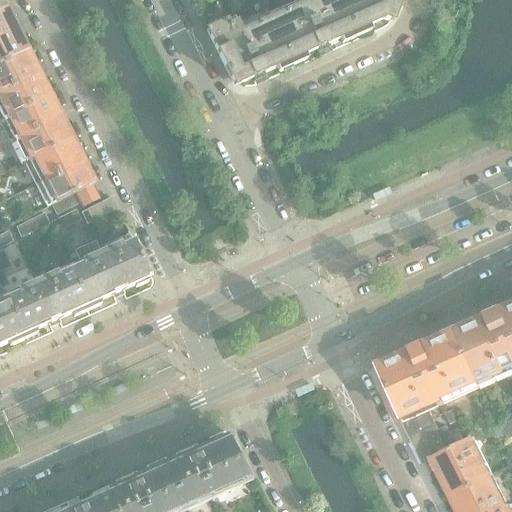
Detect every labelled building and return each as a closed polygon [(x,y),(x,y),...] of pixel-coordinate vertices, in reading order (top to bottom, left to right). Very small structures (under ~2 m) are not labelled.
[(356,38),(338,0),(309,0),(308,1),(307,0),(298,0),(297,1),(299,5),(274,16),(272,12),(269,14),(292,66),(306,60),(304,55),(316,50),(318,54),(329,49),(327,45),(340,39),(342,44),(356,38)] [(392,19),(398,0),(338,0),(356,38),(370,31),(367,27),(383,20),(389,22),(390,23),(392,19)] [(0,65),(27,53),(20,39),(7,15),(6,14),(2,13),(1,12),(0,12),(0,65)] [(292,66),(269,14),(266,15),(267,20),(242,31),(240,27),(238,28),(235,23),(228,27),(225,22),(206,31),(217,53),(228,75),(231,80),(236,84),(239,85),(239,84),(252,79),(254,83),(265,78),(263,74),(276,68),(278,73),(292,66)] [(49,97),(42,83),(27,53),(0,65),(0,114),(2,119),(49,97)] [(71,141),(64,127),(49,97),(2,119),(24,164),(71,141)] [(47,180),(82,162),(71,141),(24,164),(35,185),(47,180)] [(76,192),(93,185),(82,162),(47,180),(35,185),(46,208),(47,207),(76,192)] [(99,200),(91,185),(93,185),(76,192),(84,207),(99,200)] [(79,204),(74,195),(68,198),(73,207),(79,204)] [(73,207),(68,198),(62,201),(67,210),(73,207)] [(94,220),(116,209),(111,199),(89,210),(94,220)] [(67,210),(62,201),(57,203),(62,213),(67,210)] [(62,213),(57,203),(51,206),(56,216),(62,213)] [(94,220),(89,210),(83,213),(84,214),(88,224),(88,223),(94,220)] [(81,221),(79,217),(76,211),(70,214),(75,224),(81,221)] [(49,224),(44,214),(39,217),(44,227),(47,225),(49,224)] [(75,224),(70,214),(64,217),(69,226),(75,224)] [(44,227),(39,217),(33,220),(38,230),(44,227)] [(69,226),(64,217),(59,219),(63,229),(69,226)] [(63,229),(59,219),(53,222),(58,232),(63,229)] [(38,230),(33,220),(28,223),(32,232),(38,230)] [(58,232),(53,222),(49,224),(47,225),(52,235),(58,232)] [(32,232),(28,223),(22,225),(27,235),(32,232)] [(27,235),(22,225),(16,228),(21,238),(27,235)] [(13,242),(8,232),(3,235),(8,245),(13,242)] [(83,268),(70,274),(87,312),(89,311),(99,306),(98,303),(100,302),(100,301),(111,296),(112,297),(113,299),(114,298),(118,296),(122,295),(123,294),(122,292),(123,292),(122,291),(133,287),(135,286),(135,288),(147,283),(146,281),(147,281),(147,280),(149,279),(149,278),(134,246),(129,235),(116,241),(119,247),(101,255),(99,256),(94,247),(85,251),(89,260),(81,264),(83,268)] [(0,272),(9,267),(2,252),(0,253),(0,272)] [(6,302),(23,341),(36,335),(34,332),(37,331),(36,330),(48,325),(48,326),(49,328),(50,327),(54,325),(58,323),(59,323),(59,321),(59,320),(70,315),(70,316),(72,315),(74,318),(87,312),(70,274),(56,280),(54,276),(36,283),(35,283),(16,292),(18,296),(6,302)] [(0,346),(6,344),(8,343),(10,346),(23,341),(6,302),(0,288),(0,346)] [(511,303),(511,302),(505,305),(505,308),(499,310),(499,309),(496,310),(496,311),(486,316),(486,315),(485,315),(483,316),(483,317),(478,320),(476,318),(470,321),(470,324),(469,324),(468,324),(468,325),(465,323),(457,327),(457,330),(454,331),(454,330),(453,331),(477,387),(511,371),(511,303)] [(477,387),(453,331),(451,330),(438,335),(437,339),(434,340),(433,340),(423,344),(422,343),(420,344),(420,346),(410,350),(410,349),(407,350),(407,351),(393,358),(391,356),(380,361),(380,364),(378,364),(379,368),(378,368),(402,421),(424,464),(431,461),(466,444),(458,429),(449,433),(446,427),(438,431),(427,409),(477,387)] [(456,423),(451,412),(445,414),(450,425),(456,423)] [(504,435),(501,428),(500,426),(479,436),(482,441),(493,436),(495,440),(504,435)] [(249,479),(242,465),(239,466),(233,454),(237,452),(232,442),(229,443),(227,440),(211,447),(209,444),(199,448),(198,449),(199,452),(195,454),(194,451),(182,457),(183,459),(180,461),(178,458),(177,458),(167,463),(168,466),(155,472),(162,488),(176,482),(188,507),(208,498),(210,501),(212,500),(214,499),(213,496),(219,493),(220,496),(232,491),(231,488),(249,479)] [(471,442),(466,444),(431,461),(449,498),(489,479),(471,442)] [(176,511),(188,507),(176,482),(162,488),(155,472),(150,474),(149,471),(137,476),(139,479),(135,481),(134,478),(122,484),(123,487),(119,488),(118,485),(106,490),(108,493),(106,494),(113,511),(176,511)] [(505,511),(489,479),(449,498),(456,511),(510,511),(510,510),(505,511)] [(113,511),(106,494),(103,496),(102,492),(90,497),(92,501),(81,505),(80,504),(68,509),(69,511),(66,511),(113,511)]
